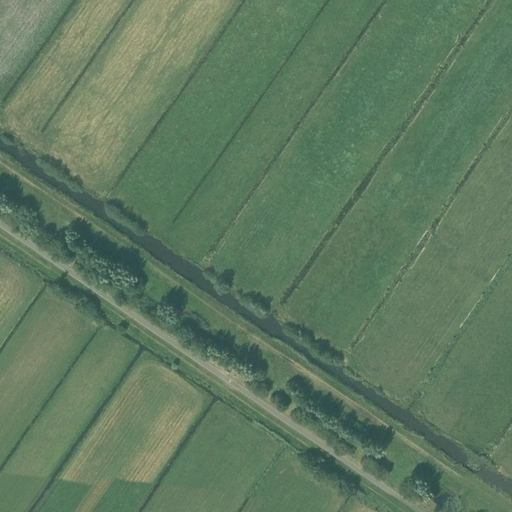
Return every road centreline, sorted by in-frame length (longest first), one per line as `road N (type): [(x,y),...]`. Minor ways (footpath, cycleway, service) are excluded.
road 1 (track): [(0,165),(506,511)]
road 2 (unknown): [(401,511),(0,234)]
